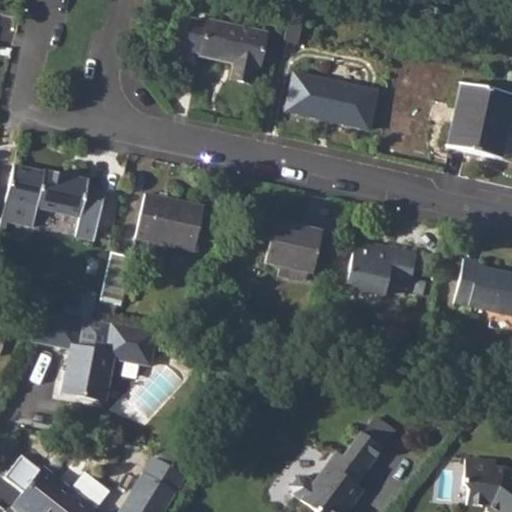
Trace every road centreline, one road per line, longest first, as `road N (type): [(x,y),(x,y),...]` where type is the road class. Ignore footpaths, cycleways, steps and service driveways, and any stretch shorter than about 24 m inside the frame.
road 1 (residential): [(89,122),(511,214)]
road 2 (residential): [(89,122),(115,0)]
